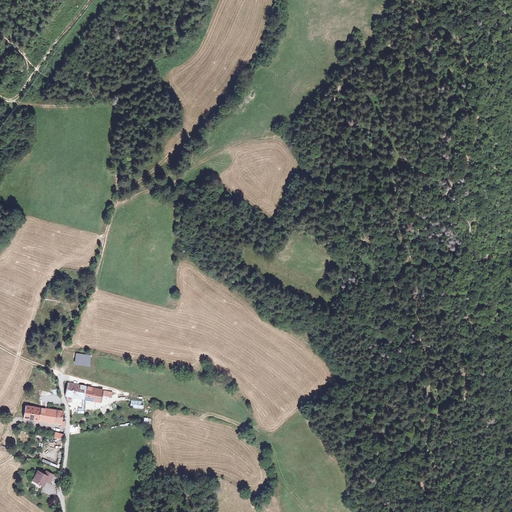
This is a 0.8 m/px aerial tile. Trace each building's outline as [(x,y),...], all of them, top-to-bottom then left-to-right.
[(75,362),(88,365),(90,356),(76,353),(75,362)] [(84,398),(86,386),(67,383),(66,396),(84,398)] [(103,390),(86,386),(84,398),(101,401),(102,394),(103,390)] [(26,407),(24,417),(61,423),(63,412),(26,407)] [(42,475),(37,472),(33,480),(42,485),(45,480),(49,482),(53,476),(44,471),(42,475)]
